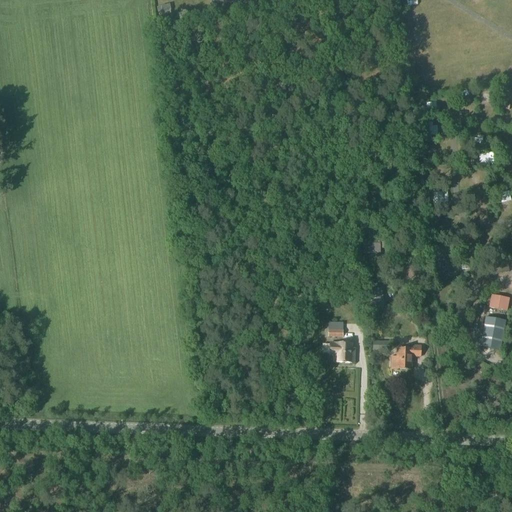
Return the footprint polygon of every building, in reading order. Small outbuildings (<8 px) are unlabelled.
[(162,13),(170,11),(169,5),(161,7),(162,13)] [(488,89),(480,90),(482,103),(489,102),(488,89)] [(461,91),(462,105),(471,105),(470,90),(461,91)] [(383,249),(382,242),(363,243),(363,256),(379,255),(379,249),(383,249)] [(431,248),(434,275),(449,273),(447,254),(453,254),(452,245),(431,248)] [(376,291),(376,286),(365,287),(368,314),(383,312),(381,290),(376,291)] [(507,312),(509,300),(491,296),(489,309),(507,312)] [(481,348),(500,351),(506,322),(486,318),(481,348)] [(328,323),(328,331),(327,331),(327,339),(342,340),(343,331),(342,331),(343,324),(328,323)] [(389,351),(389,343),(372,342),(372,351),(389,351)] [(352,345),(336,344),(329,344),(329,357),(334,357),(334,364),(354,364),(354,350),(352,350),(352,345)] [(391,358),(391,370),(411,371),(411,359),(420,359),(428,359),(428,347),(420,347),(410,347),(411,351),(397,350),(397,359),(391,358)]
